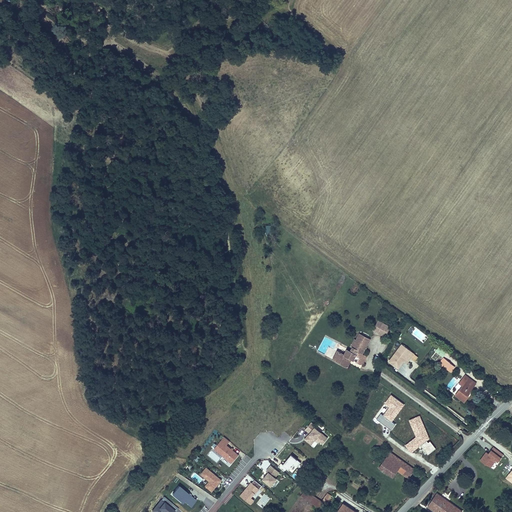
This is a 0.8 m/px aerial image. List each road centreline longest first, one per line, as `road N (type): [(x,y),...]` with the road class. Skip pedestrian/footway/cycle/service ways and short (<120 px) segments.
road 1 (tertiary): [(401,511),(511,399)]
road 2 (unknown): [(468,441),(368,361)]
